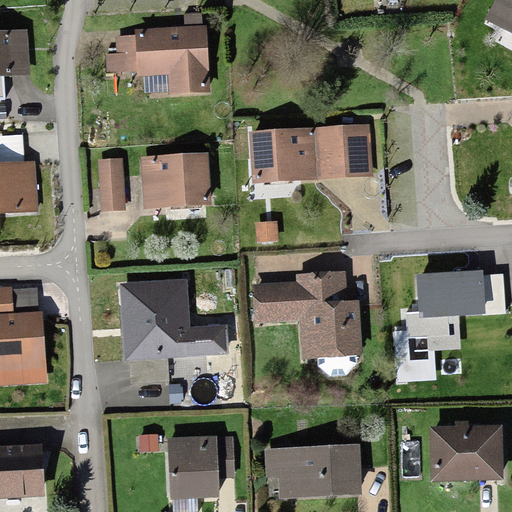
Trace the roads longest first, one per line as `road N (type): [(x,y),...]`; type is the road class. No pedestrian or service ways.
road 1 (residential): [(75,272),(60,54),(75,0)]
road 2 (residential): [(91,511),(75,272)]
road 3 (residential): [(511,239),(432,246),(426,112)]
road 4 (unknown): [(432,246),(310,260)]
